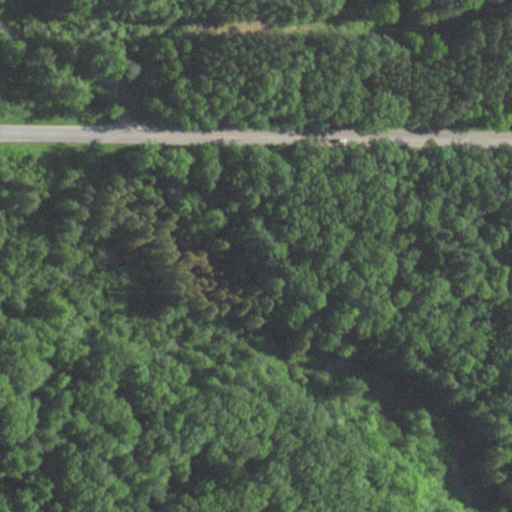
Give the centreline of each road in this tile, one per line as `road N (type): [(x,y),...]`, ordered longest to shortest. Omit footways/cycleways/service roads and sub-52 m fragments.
road 1 (residential): [(511,135),(0,130)]
road 2 (residential): [(134,131),(130,97),(34,49),(0,21)]
